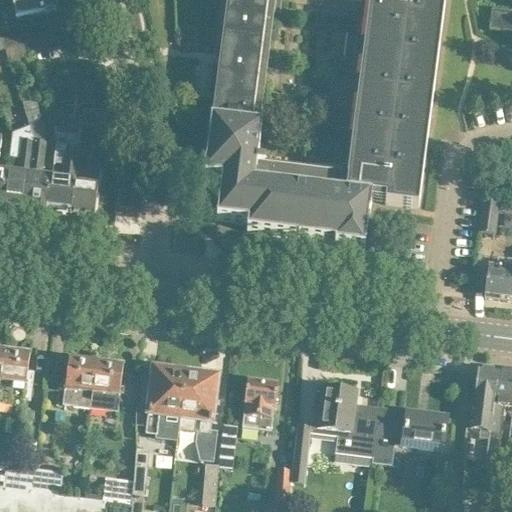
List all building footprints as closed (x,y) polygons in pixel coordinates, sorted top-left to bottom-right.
[(11,0),(16,19),(57,10),(54,0),(11,0)] [(226,0),(215,96),(212,121),(211,121),(205,166),(204,166),(202,179),(214,180),(221,181),(216,221),(228,223),(229,223),(247,225),(247,229),(247,231),(246,234),(334,245),(334,247),(364,251),(368,217),(369,217),(370,211),(371,198),(385,199),(384,206),(420,211),(423,188),(441,49),(447,0),(226,0)] [(511,13),(491,11),(488,32),(511,34),(511,13)] [(56,33),(44,35),(49,49),(50,51),(62,50),(56,33)] [(44,35),(28,37),(30,44),(33,53),(50,51),(49,49),(44,35)] [(28,37),(4,40),(7,51),(30,44),(28,37)] [(38,112),(25,115),(29,129),(33,139),(25,210),(26,210),(26,209),(44,211),(44,212),(45,212),(48,179),(41,178),(46,144),(44,130),(38,112)] [(8,173),(3,208),(25,210),(33,139),(29,129),(12,135),(9,159),(17,160),(16,174),(8,173)] [(48,179),(45,212),(70,216),(79,147),(78,147),(78,149),(55,146),(53,166),(63,167),(61,180),(48,179)] [(79,147),(70,216),(94,218),(98,184),(100,171),(88,169),(90,148),(79,147)] [(481,202),(477,234),(494,236),(497,215),(498,204),(481,202)] [(511,205),(498,204),(497,215),(511,216),(511,205)] [(484,294),(483,300),(489,301),(511,303),(511,258),(500,257),(493,256),(491,268),(487,267),(484,294)] [(2,353),(0,370),(0,405),(23,409),(24,402),(29,403),(31,386),(26,385),(29,356),(2,353)] [(96,365),(69,361),(63,408),(90,411),(91,403),(96,365)] [(96,365),(91,403),(90,411),(117,414),(123,368),(96,365)] [(477,371),(476,378),(474,394),(469,431),(479,433),(478,441),(488,442),(488,439),(490,439),(490,434),(498,373),(477,371)] [(177,440),(180,419),(185,376),(154,372),(152,385),(151,385),(149,401),(151,401),(148,428),(147,437),(156,438),(159,441),(174,443),(177,440)] [(511,374),(498,373),(490,434),(497,435),(496,440),(500,440),(504,408),(511,409),(511,374)] [(216,380),(185,376),(180,419),(200,422),(199,432),(196,436),(195,444),(200,464),(206,464),(213,465),(217,433),(210,432),(213,408),(215,393),(216,380)] [(277,387),(247,383),(241,432),(272,435),(272,434),(277,387)] [(372,459),(377,414),(353,411),(355,396),(321,392),(318,431),(337,433),(335,455),(372,459)] [(401,451),(442,455),(446,421),(445,421),(445,422),(377,414),(372,459),(372,461),(392,463),(394,447),(402,447),(401,451)] [(296,428),(291,469),(306,471),(310,436),(311,430),(296,428)] [(488,442),(486,462),(497,463),(500,440),(496,440),(490,439),(488,439),(488,442)] [(0,489),(4,490),(4,491),(6,491),(18,493),(30,494),(32,495),(35,471),(20,469),(7,467),(6,479),(0,478),(0,489)] [(205,469),(202,508),(214,509),(218,469),(205,469)] [(135,470),(133,499),(143,500),(146,500),(148,471),(135,470)] [(50,473),(35,471),(32,495),(42,496),(55,498),(59,498),(59,497),(61,486),(62,474),(50,473)] [(276,473),(274,511),(277,511),(289,511),(291,488),(292,474),(276,473)] [(104,492),(103,503),(103,504),(105,504),(130,507),(133,484),(117,482),(105,480),(104,492)] [(15,511),(18,493),(6,491),(2,511),(15,511)] [(27,511),(30,494),(18,493),(15,511),(27,511)] [(40,511),(42,496),(32,495),(30,494),(27,511),(40,511)] [(52,511),(55,498),(42,496),(40,511),(52,511)] [(52,511),(65,511),(67,498),(59,497),(59,498),(55,498),(52,511)] [(77,511),(79,500),(67,498),(65,511),(77,511)] [(79,500),(77,511),(91,511),(93,502),(84,501),(79,500)] [(93,502),(91,511),(103,511),(105,504),(103,504),(103,503),(93,502)]
